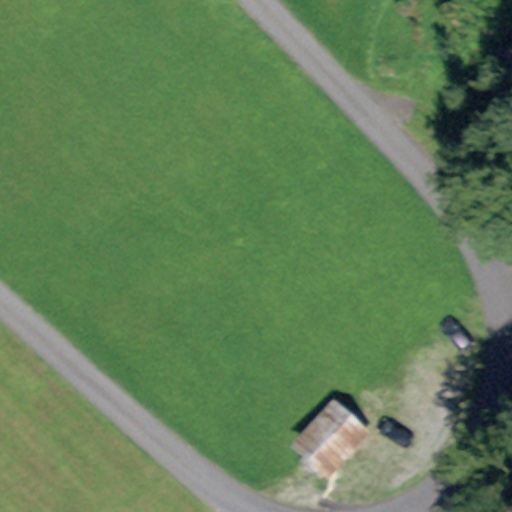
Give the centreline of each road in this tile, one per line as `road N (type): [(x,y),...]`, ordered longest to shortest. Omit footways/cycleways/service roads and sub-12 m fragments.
road 1 (unclassified): [(511,310),(478,236),(258,0)]
road 2 (unclassified): [(0,296),(249,511)]
road 3 (unclassified): [(424,511),(488,449),(511,391)]
